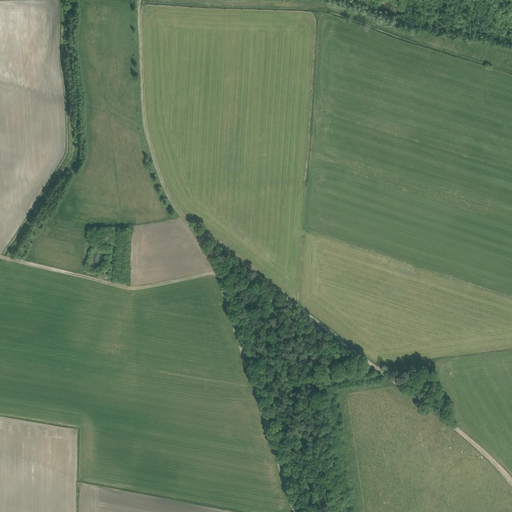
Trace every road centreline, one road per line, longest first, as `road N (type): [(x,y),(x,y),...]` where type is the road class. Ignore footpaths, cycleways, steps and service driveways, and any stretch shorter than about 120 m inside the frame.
road 1 (track): [(511,481),(461,432),(209,236),(197,237)]
road 2 (track): [(216,273),(294,511)]
road 3 (track): [(197,237),(166,191),(147,133),(140,0)]
road 4 (track): [(0,256),(128,287),(216,273)]
